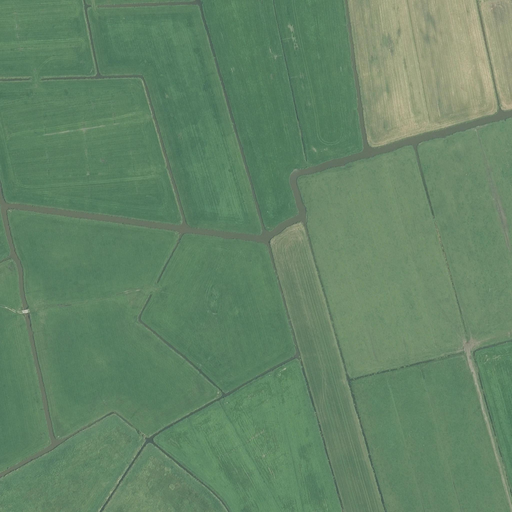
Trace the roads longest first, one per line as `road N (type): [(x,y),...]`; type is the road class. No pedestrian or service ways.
road 1 (track): [(510,511),(466,349),(511,332)]
road 2 (track): [(160,290),(144,286),(23,312),(0,307)]
